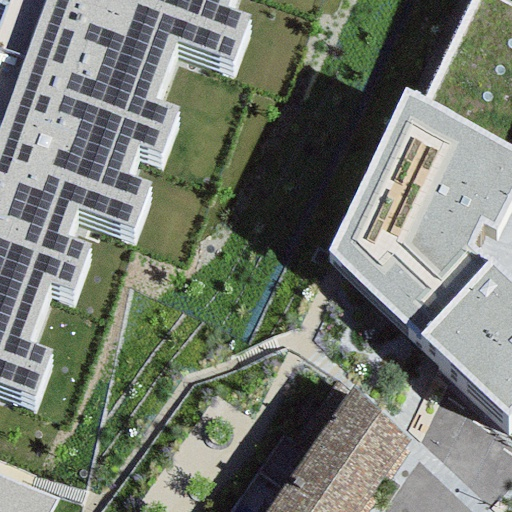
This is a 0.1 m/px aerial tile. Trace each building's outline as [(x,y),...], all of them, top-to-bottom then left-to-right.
[(231,61),(250,16),(229,9),(223,24),(155,0),(0,0),(0,2),(4,4),(0,17),(0,388),(31,400),(51,350),(27,342),(49,281),(72,289),(87,241),(66,232),(74,207),(129,226),(147,179),(126,173),(134,145),(158,153),(173,105),(153,97),(174,40),(231,61)] [(155,0),(223,24),(229,9),(231,0),(155,0)] [(506,413),(511,406),(511,279),(475,245),(482,224),(496,231),(511,196),(511,0),(471,0),(422,100),(406,88),(330,250),(506,413)] [(358,511),(409,440),(351,386),(265,511),(358,511)] [(0,511),(49,511),(56,500),(0,474),(0,511)]
